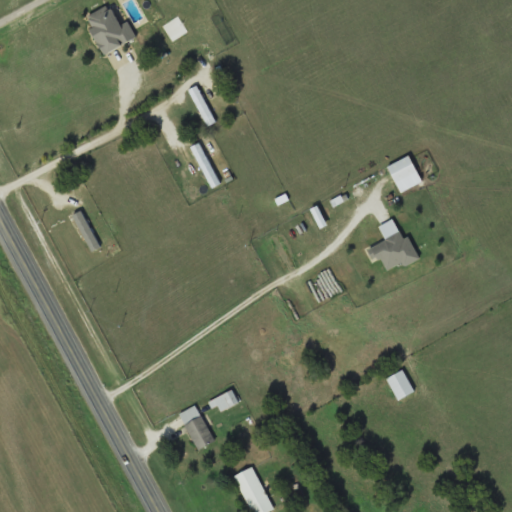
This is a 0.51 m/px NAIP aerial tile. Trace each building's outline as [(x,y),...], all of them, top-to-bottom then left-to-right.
[(210,128),(218,123),(198,87),(190,92),(210,128)] [(73,217),(93,252),(103,247),(83,211),(73,217)] [(271,240),(287,270),(295,265),(279,236),(271,240)] [(417,391),(404,370),(388,379),(401,401),(417,391)] [(181,415),(201,450),(217,441),(197,406),(181,415)] [(254,467),(236,477),(254,511),(269,511),(276,509),(254,467)]
